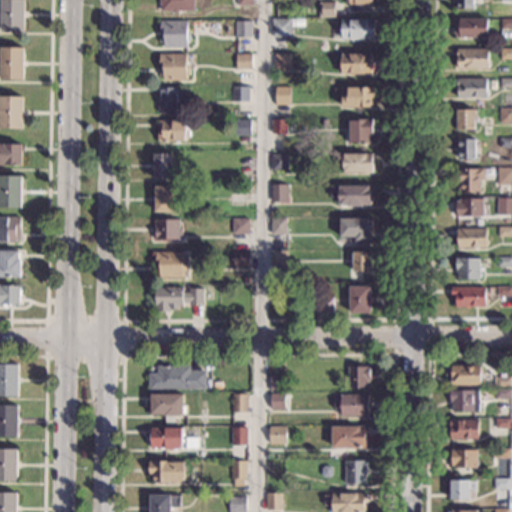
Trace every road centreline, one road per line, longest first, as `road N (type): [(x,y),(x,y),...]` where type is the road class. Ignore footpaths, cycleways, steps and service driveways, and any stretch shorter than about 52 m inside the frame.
road 1 (secondary): [(100,511),(110,0)]
road 2 (secondary): [(68,0),(60,511)]
road 3 (residential): [(511,337),(0,338)]
road 4 (residential): [(413,338),(418,0)]
road 5 (residential): [(407,511),(413,338)]
